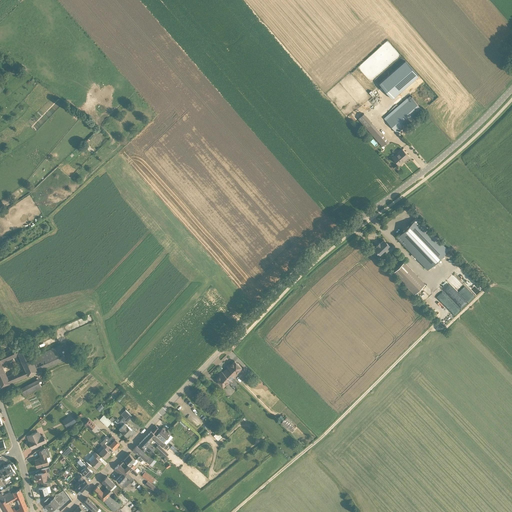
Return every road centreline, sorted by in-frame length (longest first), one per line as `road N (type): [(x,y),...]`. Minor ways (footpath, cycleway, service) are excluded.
road 1 (tertiary): [(511,89),(446,153),(300,267),(65,511)]
road 2 (track): [(431,283),(429,297),(444,311),(440,321),(234,511)]
